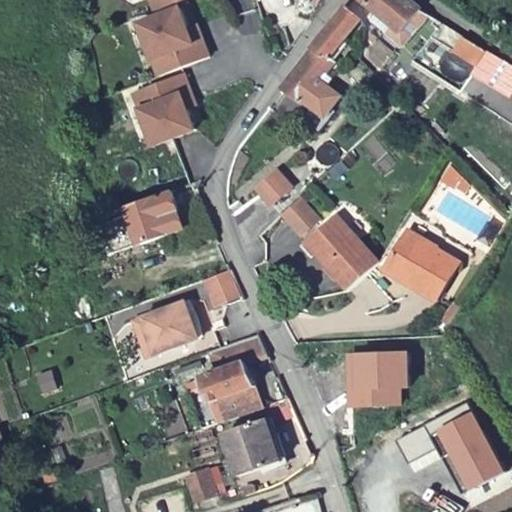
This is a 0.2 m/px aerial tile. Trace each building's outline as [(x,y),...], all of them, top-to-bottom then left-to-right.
[(153,0),(158,13),(190,0),(153,0)] [(412,0),(364,0),(407,32),(423,9),(412,0)] [(348,8),(318,47),(338,63),(339,62),(335,59),(362,21),(348,8)] [(182,10),(142,26),(163,78),(212,59),(205,41),(196,44),(191,30),(182,10)] [(199,26),(191,30),(196,44),(205,41),(199,26)] [(482,66),(491,50),(467,35),(458,52),(464,56),(482,66)] [(318,47),(285,88),(306,104),(309,101),(329,116),(343,96),(324,82),(338,63),(318,47)] [(178,79),(137,95),(158,147),(207,128),(200,109),(191,113),(186,98),(178,79)] [(200,109),(195,95),(186,98),(191,113),(200,109)] [(449,157),(440,171),(466,186),(472,176),(449,157)] [(280,171),(258,191),(282,216),(300,198),(303,196),(280,171)] [(200,192),(204,182),(130,209),(100,220),(113,255),(143,244),(144,247),(187,230),(180,211),(205,201),(200,192)] [(320,219),(300,198),(282,216),(302,236),(320,219)] [(314,253),(347,293),(381,265),(347,225),(338,215),(312,238),(321,248),(314,253)] [(462,261),(410,231),(387,271),(440,300),(462,261)] [(321,248),(312,238),(305,242),(314,253),(321,248)] [(233,268),(221,273),(230,299),(244,294),(233,268)] [(221,273),(209,277),(220,302),(230,299),(221,273)] [(143,317),(157,355),(200,339),(186,301),(143,317)] [(143,317),(133,320),(147,358),(157,355),(143,317)] [(240,342),(212,352),(219,373),(248,363),(249,365),(249,364),(271,357),(261,335),(240,342)] [(411,352),(352,355),(354,379),(362,379),(364,406),(404,404),(403,387),(413,386),(411,352)] [(222,423),(265,408),(249,364),(249,365),(248,363),(219,373),(205,378),(222,423)] [(364,406),(362,379),(354,379),(355,406),(364,406)] [(296,414),(289,399),(265,408),(269,419),(270,419),(272,423),(296,414)] [(469,402),(458,408),(464,419),(475,413),(469,402)] [(458,408),(400,440),(412,464),(441,448),(445,446),(450,456),(459,451),(480,487),(507,472),(475,413),(464,419),(458,408)] [(270,419),(269,419),(230,434),(243,475),(285,462),(272,423),(270,419)] [(450,456),(445,446),(441,448),(467,495),(480,487),(459,451),(450,456)] [(219,468),(213,470),(190,477),(199,502),(222,494),(219,484),(224,482),(219,468)] [(251,493),(285,482),(283,473),(257,480),(258,484),(248,487),(251,493)]
